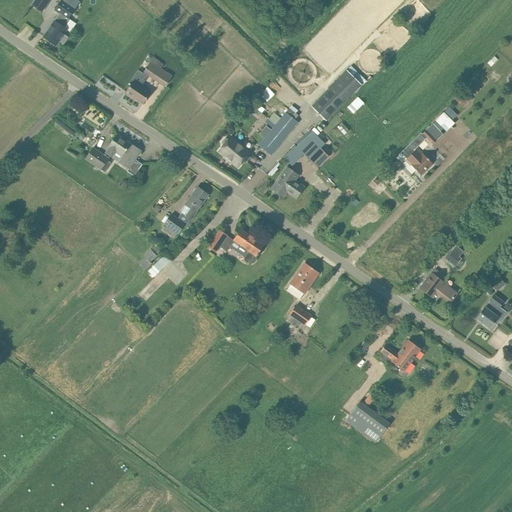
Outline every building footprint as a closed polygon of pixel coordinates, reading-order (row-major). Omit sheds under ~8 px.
[(62,0),(60,0),(54,10),(59,14),(68,20),(68,19),(76,9),(62,0)] [(55,21),(44,37),(56,45),(59,41),(64,44),(68,37),(63,34),(67,29),(65,28),(70,20),(68,19),(68,20),(59,14),(55,21)] [(134,38),(102,73),(111,81),(143,46),(134,38)] [(126,92),(125,93),(142,104),(150,92),(141,86),(148,76),(164,87),(171,75),(160,68),(163,63),(160,61),(154,57),(144,72),(143,73),(138,70),(129,83),(131,85),(126,92)] [(362,87),(346,71),(311,106),(327,122),(362,87)] [(265,101),(274,95),(268,86),(259,92),(265,101)] [(463,91),(454,99),(463,108),(471,100),(463,91)] [(358,97),(347,107),(352,112),(363,103),(358,97)] [(451,119),(457,114),(448,105),(442,110),(451,119)] [(258,140),(256,143),(259,145),(271,155),(291,131),(295,126),(291,123),(298,115),(290,108),(267,136),(264,133),(262,136),(258,140)] [(55,119),(52,122),(72,138),(75,135),(55,119)] [(421,176),(433,164),(422,153),(422,154),(416,149),(425,140),(431,146),(443,135),(432,124),(421,134),(421,133),(401,154),(406,159),(406,160),(411,165),(421,176)] [(293,163),(303,154),(307,158),(323,143),(311,130),(284,154),(293,163)] [(112,158),(117,152),(122,156),(118,162),(129,169),(127,171),(134,176),(142,164),(136,160),(142,151),(130,143),(131,143),(117,134),(108,146),(109,147),(104,153),(112,158)] [(224,146),(220,151),(237,166),(249,151),(231,137),(229,140),(227,139),(225,139),(222,142),(222,145),(224,146)] [(93,148),(85,159),(101,170),(104,172),(111,163),(108,161),(109,159),(93,148)] [(318,169),(329,158),(320,148),(308,159),(318,169)] [(298,175),(287,167),(271,188),(283,197),(286,192),(296,200),(304,188),(294,180),(298,175)] [(374,189),(380,183),(376,179),(370,185),(374,189)] [(185,204),(181,209),(182,213),(185,215),(185,216),(192,221),(198,212),(197,211),(208,195),(197,187),(185,204)] [(177,234),(178,234),(186,223),(172,213),(164,224),(165,226),(163,230),(174,238),(177,234)] [(473,241),(483,232),(478,226),(468,235),(473,241)] [(219,229),(207,246),(216,252),(220,247),(228,236),(228,235),(219,229)] [(234,240),(248,250),(246,253),(244,255),(245,259),(251,263),(254,262),(256,259),(254,258),(264,244),(242,229),(234,240)] [(154,245),(152,248),(158,254),(161,252),(154,245)] [(145,257),(139,263),(146,270),(152,264),(150,262),(156,255),(151,250),(144,256),(145,257)] [(448,253),(443,260),(453,269),(454,269),(461,259),(458,257),(451,251),(449,254),(448,253)] [(153,276),(169,261),(164,255),(147,270),(153,276)] [(304,294),(319,273),(305,262),(289,284),(304,294)] [(435,269),(420,288),(432,297),(436,291),(450,302),(457,294),(442,283),(446,278),(435,269)] [(501,278),(492,285),(497,291),(505,284),(501,278)] [(164,281),(146,300),(150,305),(169,285),(164,281)] [(485,307),(476,318),(489,328),(493,322),(497,325),(507,312),(500,307),(504,302),(494,294),(489,301),(485,307)] [(312,315),(296,304),(289,315),(305,326),(312,315)] [(404,371),(421,349),(408,339),(398,352),(386,343),(380,352),(392,361),(391,362),(404,371)] [(362,401),(347,420),(376,442),(390,423),(362,401)]
